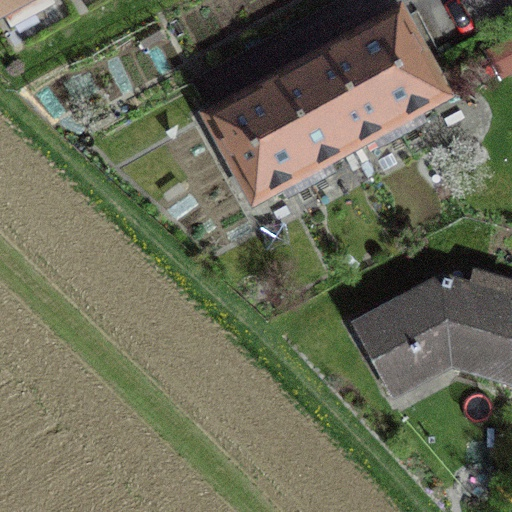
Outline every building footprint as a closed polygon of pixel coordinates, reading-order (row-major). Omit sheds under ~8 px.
[(0,0),(0,14),(25,0),(0,0)] [(375,27),(352,39),(396,119),(442,94),(398,14),(375,27)] [(329,52),(305,65),(349,145),(396,119),(352,39),(329,52)] [(282,78),(258,90),(302,171),(349,145),(305,65),(282,78)] [(235,103),(212,116),(255,196),(302,171),(258,90),(235,103)] [(511,304),(454,287),(355,335),(393,415),(460,383),(511,398),(511,304)]
